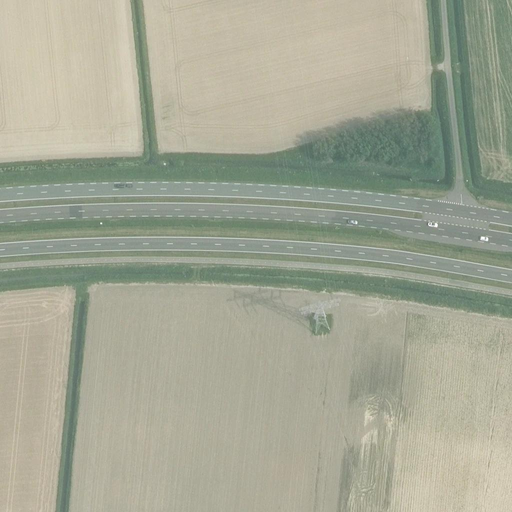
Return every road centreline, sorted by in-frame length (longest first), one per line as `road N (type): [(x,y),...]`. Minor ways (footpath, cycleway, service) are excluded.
road 1 (primary): [(460,211),(199,189),(0,196)]
road 2 (primary): [(0,216),(175,209),(457,231)]
road 3 (unclassified): [(442,0),(460,211)]
